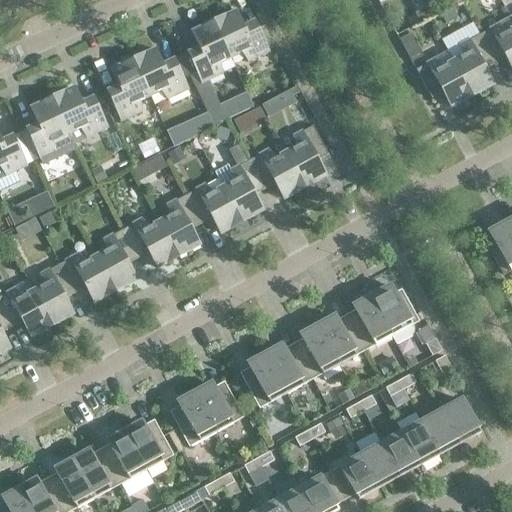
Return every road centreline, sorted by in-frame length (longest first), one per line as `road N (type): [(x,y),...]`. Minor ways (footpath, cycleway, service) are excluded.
road 1 (residential): [(0,426),(419,194)]
road 2 (residential): [(419,194),(313,0)]
road 3 (residential): [(511,365),(419,194)]
road 4 (residential): [(0,63),(135,0)]
